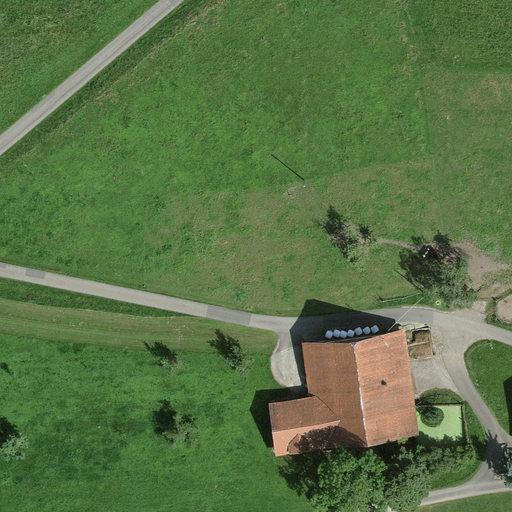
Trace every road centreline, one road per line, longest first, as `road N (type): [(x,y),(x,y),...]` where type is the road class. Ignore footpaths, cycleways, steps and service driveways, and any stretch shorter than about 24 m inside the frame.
road 1 (track): [(511,345),(438,317),(268,322),(0,270)]
road 2 (residential): [(177,0),(0,151)]
road 3 (track): [(438,317),(488,411),(485,489)]
